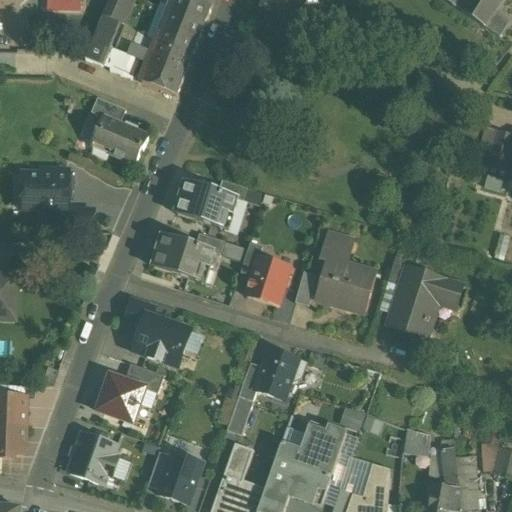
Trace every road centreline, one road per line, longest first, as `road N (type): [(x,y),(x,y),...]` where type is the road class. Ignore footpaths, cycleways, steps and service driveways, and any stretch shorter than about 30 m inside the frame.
road 1 (residential): [(395,376),(114,280)]
road 2 (residential): [(114,280),(34,494)]
road 3 (residential): [(186,117),(66,66),(0,64)]
road 4 (residential): [(186,117),(114,280)]
road 5 (residential): [(232,0),(186,117)]
